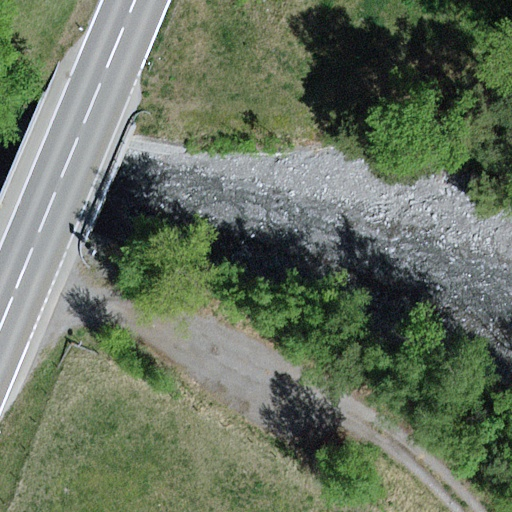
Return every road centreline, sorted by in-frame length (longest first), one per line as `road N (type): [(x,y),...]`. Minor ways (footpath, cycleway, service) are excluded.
road 1 (track): [(23,278),(273,373),(357,417),(415,457),(467,511)]
road 2 (primary): [(0,338),(136,0)]
